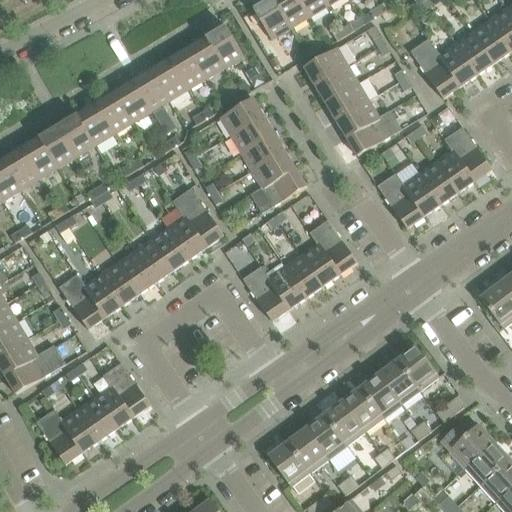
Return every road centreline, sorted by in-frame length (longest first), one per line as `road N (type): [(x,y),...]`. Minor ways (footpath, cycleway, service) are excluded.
road 1 (residential): [(197,426),(143,347),(218,295),(276,373)]
road 2 (residential): [(290,393),(384,325),(411,288)]
road 3 (residential): [(411,288),(276,373)]
road 4 (residential): [(511,404),(479,376),(411,288)]
road 5 (residential): [(197,426),(69,511)]
road 6 (residential): [(411,288),(511,212)]
road 7 (residential): [(0,56),(110,0)]
